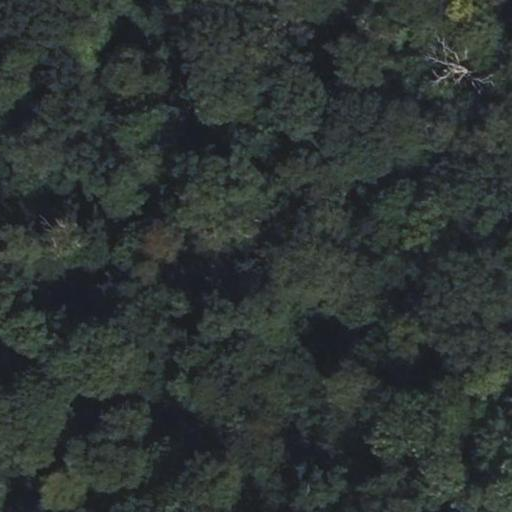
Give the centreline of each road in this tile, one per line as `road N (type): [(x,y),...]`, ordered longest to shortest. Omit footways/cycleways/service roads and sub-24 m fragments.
road 1 (motorway): [(511,73),(0,157)]
road 2 (motorway): [(0,289),(511,213)]
road 3 (track): [(173,511),(168,0)]
